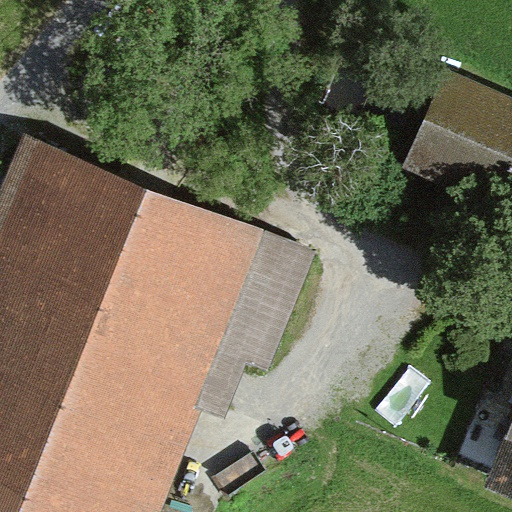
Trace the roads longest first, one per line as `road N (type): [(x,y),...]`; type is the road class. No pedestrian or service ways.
road 1 (track): [(317,183),(292,134),(280,15),(269,0)]
road 2 (track): [(92,0),(0,119)]
